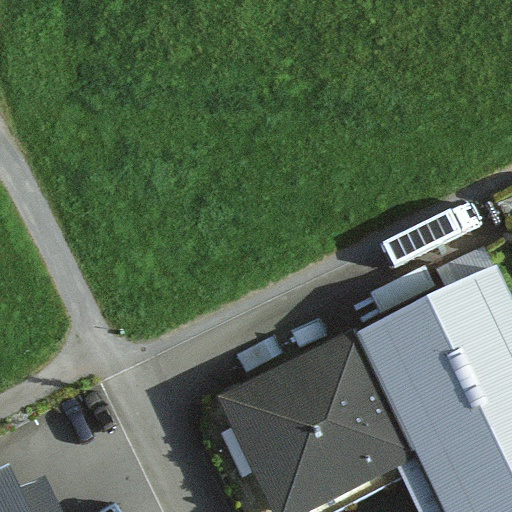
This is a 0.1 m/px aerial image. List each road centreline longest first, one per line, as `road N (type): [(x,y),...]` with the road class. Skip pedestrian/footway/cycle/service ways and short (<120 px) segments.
road 1 (track): [(127,379),(0,149)]
road 2 (unclassified): [(193,511),(127,379)]
road 3 (track): [(0,402),(110,350)]
